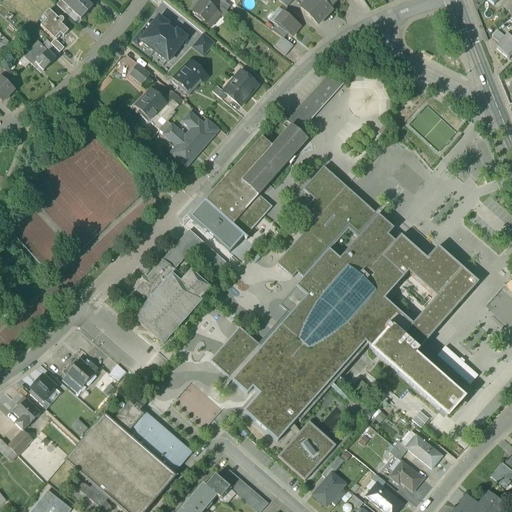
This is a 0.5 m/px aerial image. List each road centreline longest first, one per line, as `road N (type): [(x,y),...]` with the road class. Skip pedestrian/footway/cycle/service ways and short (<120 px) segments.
road 1 (residential): [(439,0),(389,15),(320,53),(206,178)]
road 2 (residential): [(141,0),(77,79),(0,126)]
road 3 (residential): [(206,178),(94,297)]
road 4 (secondary): [(511,146),(456,0)]
road 5 (residential): [(426,511),(511,418)]
road 6 (residential): [(94,297),(0,379)]
